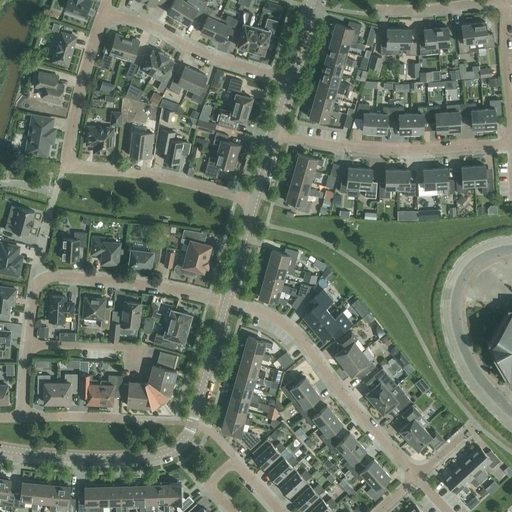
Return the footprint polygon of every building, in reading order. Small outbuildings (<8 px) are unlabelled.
[(89,0),(67,0),(65,8),(84,15),(87,7),(88,8),(90,0),(89,0)] [(173,0),(166,11),(176,17),(186,1),(184,0),(173,0)] [(198,20),(205,5),(207,3),(202,0),(194,0),(192,4),(186,1),(176,17),(188,24),(192,17),(197,20),(198,20)] [(284,6),(267,1),(265,7),(282,13),(284,6)] [(211,36),(220,17),(215,15),(217,10),(205,5),(198,20),(204,22),(200,31),(211,36)] [(244,11),(236,37),(239,37),(237,45),(250,49),(257,26),(249,24),(252,14),(244,11)] [(232,35),(238,20),(227,15),(225,19),(220,17),(211,36),(222,41),(226,32),(232,35)] [(265,29),(257,26),(250,49),(264,53),(268,39),(269,39),(271,38),(276,21),(268,18),(265,29)] [(332,35),(356,41),(361,24),(349,20),(347,26),(333,22),(331,29),(333,30),(332,35)] [(493,33),(487,34),(485,21),(473,23),(477,50),(477,48),(495,46),(493,33)] [(457,38),(459,53),(477,50),(473,23),(461,24),(463,37),(457,38)] [(444,45),(445,52),(456,51),(455,38),(449,38),(448,26),(445,26),(445,25),(438,25),(438,27),(436,27),(438,52),(438,46),(444,45)] [(438,52),(436,27),(433,27),(433,26),(426,26),(426,28),(424,28),(425,43),(419,43),(420,54),(438,52)] [(380,44),(380,53),(398,54),(399,28),(387,28),(386,41),(381,40),(380,44)] [(416,54),(416,41),(410,41),(411,28),(399,28),(398,54),(399,54),(399,47),(405,47),(405,54),(416,54)] [(53,60),(67,64),(76,36),(61,32),(53,60)] [(122,57),(127,38),(122,37),(121,35),(116,33),(110,53),(104,51),(99,66),(108,69),(113,54),(122,57)] [(366,44),(372,46),(374,37),(375,36),(369,34),(366,44)] [(330,38),(327,46),(347,51),(348,45),(370,51),(372,46),(356,41),(332,35),(331,38),(330,38)] [(131,40),(127,38),(122,57),(133,60),(139,40),(133,39),(131,40)] [(325,58),(351,65),(353,59),(345,57),(347,51),(327,46),(325,54),(327,54),(325,58)] [(152,74),(164,53),(159,51),(158,52),(152,49),(147,59),(143,57),(135,74),(140,77),(144,70),(152,74)] [(482,53),(485,65),(494,63),(490,50),(482,53)] [(157,88),(162,91),(174,70),(170,68),(174,61),(168,58),(169,56),(164,53),(152,74),(162,79),(157,88)] [(379,69),(382,57),(372,54),(369,66),(379,69)] [(438,55),(427,55),(427,63),(438,63),(438,55)] [(351,65),(325,58),(324,61),(323,61),(321,69),(340,74),(342,68),(350,70),(351,65)] [(125,77),(132,79),(138,64),(131,62),(125,77)] [(366,71),(368,64),(362,62),(360,69),(366,71)] [(410,62),(410,77),(419,76),(418,62),(410,62)] [(465,62),(459,63),(460,78),(475,77),(474,69),(466,70),(465,62)] [(188,87),(196,70),(185,65),(178,80),(173,78),(168,89),(178,93),(182,85),(188,87)] [(480,77),(492,75),(490,67),(479,69),(480,77)] [(338,80),(340,74),(321,69),(319,77),(320,77),(319,81),(345,88),(346,82),(338,80)] [(196,70),(188,87),(194,90),(191,99),(201,103),(206,92),(200,90),(207,75),(196,70)] [(42,98),(60,102),(64,85),(57,83),(58,75),(39,71),(35,87),(45,89),(42,98)] [(365,84),(368,73),(359,71),(356,82),(365,84)] [(232,105),(249,109),(252,97),(240,94),(241,91),(240,88),(242,81),(231,77),(227,91),(232,92),(230,97),(234,98),(232,105)] [(99,85),(91,79),(85,86),(92,93),(99,85)] [(317,84),(315,92),(334,97),(335,91),(343,93),(345,88),(319,81),(318,85),(317,84)] [(462,100),(461,81),(446,82),(447,101),(462,100)] [(394,93),(394,104),(409,103),(408,84),(402,85),(402,93),(394,93)] [(142,93),(129,86),(125,97),(138,100),(142,93)] [(314,100),(313,104),(330,109),(338,111),(340,105),(332,103),(334,97),(315,92),(312,100),(314,100)] [(105,96),(104,103),(114,105),(115,98),(105,96)] [(500,99),(489,99),(490,108),(483,108),(484,130),(492,129),(492,127),(496,126),(495,114),(501,113),(500,99)] [(464,103),(465,116),(471,115),(472,128),(476,128),(476,130),(484,130),(483,108),(476,109),(475,102),(464,103)] [(83,112),(90,113),(91,104),(84,103),(83,112)] [(374,134),(375,112),(368,112),(369,103),(359,103),(355,117),(363,118),(362,130),(366,131),(366,133),(374,134)] [(446,104),(447,111),(449,132),(457,132),(456,129),(460,129),(459,116),(465,116),(464,103),(446,104)] [(328,116),(330,109),(313,104),(311,109),(309,108),(307,115),(333,123),(335,118),(328,116)] [(249,109),(232,105),(231,111),(220,108),(216,122),(236,127),(238,120),(245,122),(249,109)] [(440,130),(441,133),(449,132),(447,111),(440,111),(439,105),(428,106),(429,119),(435,118),(436,131),(440,130)] [(387,119),(393,120),(393,107),(383,106),(382,113),(375,112),(374,134),(382,134),(382,132),(386,132),(387,119)] [(403,135),(411,134),(411,113),(404,113),(403,106),(393,107),(393,120),(399,119),(399,132),(403,132),(403,135)] [(418,113),(411,113),(411,134),(419,134),(419,132),(423,132),(423,119),(429,119),(428,106),(417,106),(418,113)] [(120,124),(121,112),(112,112),(111,124),(120,124)] [(171,123),(173,113),(166,112),(163,122),(171,123)] [(349,127),(353,115),(347,114),(344,125),(349,127)] [(27,151),(46,154),(49,137),(53,138),(55,128),(49,127),(51,118),(33,115),(27,151)] [(196,127),(213,132),(215,124),(198,119),(196,127)] [(111,153),(113,128),(88,126),(87,144),(94,144),(94,152),(111,153)] [(178,162),(180,153),(187,155),(189,143),(183,142),(183,141),(173,139),(175,131),(161,129),(157,149),(165,151),(163,159),(178,162)] [(150,157),(153,133),(132,131),(132,138),(130,138),(129,142),(131,144),(130,154),(150,157)] [(218,150),(236,156),(236,153),(238,154),(240,147),(238,147),(239,144),(227,141),(228,135),(216,131),(213,142),(219,144),(218,150)] [(199,156),(201,146),(193,145),(191,155),(199,156)] [(235,158),(236,156),(218,150),(216,157),(209,155),(204,174),(217,177),(220,164),(233,167),(233,165),(235,165),(236,158),(235,158)] [(296,152),(294,159),(297,160),(296,165),(313,170),(315,163),(322,165),(323,160),(296,152)] [(330,174),(336,176),(339,164),(333,163),(330,174)] [(291,176),(310,181),(312,175),(320,178),(321,172),(313,170),(296,165),(294,169),(293,168),(291,176)] [(456,179),(457,192),(468,191),(467,185),(474,184),(473,165),(461,166),(462,179),(456,179)] [(482,192),(493,192),(492,177),(486,177),(485,165),(473,165),(474,184),(481,184),(482,192)] [(358,186),(360,167),(348,166),(347,179),(341,179),(340,191),(351,192),(358,193),(358,186)] [(371,181),(372,168),(360,167),(358,186),(365,187),(365,196),(375,197),(377,182),(371,181)] [(448,180),(447,167),(435,168),(436,187),(443,186),(444,193),(454,192),(454,179),(448,180)] [(418,182),(419,195),(430,194),(429,187),(436,187),(435,168),(423,169),(424,181),(418,182)] [(385,182),(379,182),(379,197),(390,197),(390,188),(397,188),(397,169),(385,169),(385,182)] [(409,169),(397,169),(397,188),(403,188),(404,189),(404,195),(415,195),(415,182),(409,182),(409,169)] [(315,195),(316,190),(309,187),(310,181),(291,176),(289,184),(290,184),(289,188),(307,193),(315,195)] [(326,181),(325,187),(333,189),(334,182),(326,181)] [(298,203),(296,209),(308,212),(311,202),(305,200),(307,193),(289,188),(288,193),(285,192),(283,199),(298,203)] [(323,198),(331,200),(334,191),(326,189),(323,198)] [(7,222),(5,228),(28,234),(30,226),(32,226),(34,220),(32,220),(34,211),(19,207),(14,224),(7,222)] [(377,212),(364,211),(364,218),(376,219),(377,212)] [(52,230),(60,229),(60,220),(51,221),(52,230)] [(158,225),(157,235),(169,236),(170,226),(158,225)] [(184,251),(207,257),(208,255),(210,256),(212,249),(210,248),(211,245),(197,241),(196,239),(198,232),(184,229),(181,240),(189,243),(187,251),(184,251)] [(62,256),(62,259),(78,259),(79,246),(86,246),(87,232),(74,231),(74,238),(63,238),(62,248),(61,248),(60,249),(59,255),(60,256),(62,256)] [(105,237),(93,236),(91,253),(100,254),(100,252),(103,252),(102,261),(108,262),(108,264),(115,264),(115,263),(117,263),(119,242),(104,241),(105,237)] [(131,249),(129,264),(150,267),(151,259),(159,260),(161,243),(147,242),(146,251),(131,249)] [(19,246),(0,243),(0,251),(1,252),(0,258),(0,271),(18,275),(22,256),(17,255),(19,246)] [(267,261),(268,262),(268,261),(286,266),(293,268),(298,251),(285,247),(284,253),(272,249),(271,252),(270,252),(267,261)] [(167,250),(164,265),(171,267),(174,252),(167,250)] [(207,257),(184,251),(181,264),(178,264),(176,265),(175,267),(175,270),(176,272),(178,273),(181,273),(183,272),(191,274),(193,268),(203,271),(205,266),(207,267),(209,260),(207,259),(207,257)] [(50,254),(43,255),(44,263),(52,261),(50,254)] [(315,265),(323,270),(326,265),(319,260),(315,265)] [(268,261),(268,262),(267,265),(266,265),(264,273),(283,278),(285,272),(292,274),(301,276),(302,271),(294,269),(293,268),(286,266),(268,261)] [(305,272),(303,279),(315,283),(317,275),(305,272)] [(283,278),(264,273),(262,280),(263,281),(262,284),(280,289),(288,292),(289,286),(281,284),(283,278)] [(262,284),(261,284),(258,294),(259,294),(259,296),(286,304),(287,299),(278,296),(280,289),(262,284)] [(16,288),(0,286),(0,317),(8,318),(10,304),(14,304),(16,288)] [(311,308),(303,315),(313,327),(329,313),(325,307),(333,300),(323,288),(312,297),(317,303),(311,308)] [(298,294),(291,305),(296,308),(304,296),(298,294)] [(65,296),(51,295),(50,321),(64,322),(64,314),(72,314),(73,302),(65,302),(65,296)] [(105,299),(85,297),(83,317),(101,318),(100,327),(109,328),(110,315),(103,315),(105,299)] [(357,298),(351,304),(357,311),(362,317),(363,317),(369,312),(364,306),(357,298)] [(141,303),(124,301),(121,325),(138,327),(141,303)] [(165,315),(160,313),(156,312),(158,306),(151,304),(148,316),(154,318),(167,322),(188,328),(189,322),(191,323),(193,316),(191,316),(191,314),(180,311),(181,308),(172,306),(170,314),(165,313),(165,315)] [(511,307),(510,307),(509,307),(509,310),(487,343),(504,377),(504,380),(505,380),(509,380),(509,386),(511,385),(511,307)] [(329,313),(313,327),(322,338),(330,331),(336,326),(341,332),(352,323),(342,311),(334,318),(329,313)] [(117,341),(119,323),(111,322),(109,340),(117,341)] [(186,333),(188,328),(167,322),(164,335),(156,332),(153,343),(174,349),(177,339),(184,341),(184,340),(186,340),(188,333),(186,333)] [(0,355),(1,355),(2,347),(5,347),(6,341),(9,341),(10,331),(0,329),(0,355)] [(343,364),(362,351),(354,340),(357,338),(351,330),(337,341),(341,346),(341,349),(335,354),(343,364)] [(59,332),(59,340),(76,340),(76,332),(59,332)] [(244,348),(262,353),(264,346),(271,348),(273,343),(248,336),(247,338),(246,338),(243,348),(244,348)] [(240,359),(259,364),(261,358),(268,360),(270,355),(262,353),(244,348),(243,351),(242,351),(240,359)] [(156,365),(173,369),(177,355),(160,350),(156,365)] [(281,363),(290,355),(286,351),(277,358),(281,363)] [(362,351),(343,364),(351,375),(355,372),(359,378),(375,365),(371,360),(369,361),(362,351)] [(394,356),(398,362),(405,357),(400,351),(394,356)] [(294,360),(290,355),(281,363),(284,368),(294,360)] [(257,370),(259,364),(240,359),(238,367),(239,367),(238,371),(263,378),(265,372),(257,370)] [(147,381),(162,403),(163,403),(162,403),(165,400),(166,399),(167,398),(168,397),(170,395),(176,370),(173,369),(156,365),(153,364),(149,380),(148,380),(147,381)] [(374,403),(389,391),(384,385),(391,378),(382,367),(373,376),(377,380),(376,381),(376,385),(366,394),(374,403)] [(263,378),(238,371),(237,374),(235,374),(233,382),(252,387),(254,381),(262,384),(263,378)] [(57,382),(57,402),(70,402),(70,389),(77,389),(77,373),(64,373),(64,382),(57,382)] [(99,403),(100,379),(93,378),(93,373),(79,373),(78,395),(86,395),(86,402),(89,402),(90,404),(95,404),(96,403),(99,403)] [(57,402),(57,382),(50,382),(50,374),(37,374),(37,392),(44,392),(44,402),(57,402)] [(108,379),(100,379),(99,403),(103,403),(103,404),(109,405),(109,403),(113,404),(113,389),(115,387),(122,387),(122,375),(108,374),(108,379)] [(292,401),(313,386),(305,376),(295,384),(292,379),(281,387),(292,401)] [(162,403),(147,381),(146,382),(145,382),(129,380),(129,384),(122,383),(121,401),(127,401),(127,405),(143,406),(143,403),(151,402),(152,407),(155,406),(157,406),(159,405),(162,403)] [(252,387),(233,382),(231,390),(232,390),(231,394),(258,401),(259,396),(251,393),(252,387)] [(397,384),(389,391),(374,403),(383,413),(393,405),(394,406),(397,404),(401,408),(411,400),(405,393),(405,392),(398,383),(397,384)] [(303,416),(313,408),(310,403),(320,396),(313,386),(292,401),(303,416)] [(259,402),(258,401),(231,394),(230,398),(229,397),(227,405),(246,410),(247,404),(257,407),(259,402)] [(320,426),(334,414),(327,404),(317,413),(313,409),(313,408),(303,416),(310,425),(315,420),(320,426)] [(246,410),(227,405),(225,413),(226,413),(225,417),(243,422),(250,424),(252,418),(244,416),(246,410)] [(409,440),(423,427),(416,419),(421,414),(412,405),(402,414),(409,422),(399,430),(400,431),(399,432),(403,437),(404,435),(409,440)] [(326,444),(336,436),(332,431),(342,423),(334,414),(320,426),(324,431),(319,435),(326,444)] [(225,417),(224,416),(221,429),(239,434),(239,437),(250,449),(260,439),(255,433),(241,429),(243,422),(225,417)] [(423,427),(409,440),(413,444),(411,445),(415,450),(417,449),(418,450),(427,441),(433,448),(443,439),(435,430),(430,434),(423,427)] [(344,453),(358,441),(350,432),(340,440),(336,436),(326,444),(334,453),(339,448),(344,453)] [(267,464),(280,452),(285,447),(280,441),(274,446),(267,438),(252,451),(258,458),(257,459),(258,461),(257,462),(261,468),(261,469),(267,464)] [(358,441),(344,453),(348,458),(343,463),(351,471),(360,463),(356,458),(366,450),(358,441)] [(470,454),(483,468),(488,463),(492,467),(500,460),(491,450),(486,454),(479,446),(470,454)] [(280,478),(293,466),(298,461),(293,455),(287,460),(280,452),(267,464),(271,469),(269,470),(271,472),(270,473),(271,475),(270,476),(274,482),(274,483),(280,478)] [(462,464),(479,482),(483,478),(478,472),(483,468),(470,454),(464,460),(465,461),(462,464)] [(360,463),(351,471),(358,479),(363,475),(368,480),(382,467),(374,458),(364,467),(360,463)] [(479,482),(462,464),(460,466),(458,465),(452,471),(453,472),(454,472),(465,485),(465,484),(470,480),(475,486),(479,482)] [(293,466),(280,478),(284,483),(282,484),(284,486),(282,487),(284,489),(283,490),(287,496),(287,497),(292,492),(306,480),(311,475),(306,469),(300,474),(293,466)] [(382,467),(368,480),(373,485),(367,491),(375,500),(385,490),(381,485),(390,476),(382,467)] [(454,472),(453,472),(451,475),(450,473),(443,479),(456,493),(461,488),(466,493),(469,489),(465,484),(465,485),(454,472)] [(0,496),(1,496),(0,501),(0,503),(13,506),(15,492),(9,491),(11,479),(9,479),(9,477),(0,475),(0,496)] [(25,500),(32,500),(34,482),(34,481),(24,480),(24,481),(22,481),(21,493),(15,492),(13,506),(24,507),(25,500)] [(305,506),(318,494),(324,489),(318,484),(313,488),(306,480),(292,492),(296,497),(295,498),(297,500),(295,501),(296,503),(295,504),(300,510),(299,510),(300,511),(305,506)] [(344,480),(340,484),(344,489),(349,484),(344,480)] [(34,482),(32,500),(31,508),(37,509),(38,501),(44,501),(46,482),(38,481),(38,482),(34,482)] [(58,484),(54,484),(54,482),(46,482),(44,501),(50,502),(49,510),(55,511),(56,503),(58,484)] [(145,484),(145,510),(151,510),(151,502),(157,502),(157,482),(149,483),(149,484),(145,484)] [(157,482),(157,502),(163,502),(164,511),(170,511),(169,502),(169,483),(168,483),(165,483),(165,482),(157,482)] [(169,502),(176,502),(177,509),(179,511),(180,511),(194,500),(189,495),(185,498),(184,497),(181,497),(181,482),(168,483),(169,483),(169,502)] [(58,483),(58,484),(56,503),(55,511),(75,511),(75,498),(69,498),(70,485),(68,485),(68,484),(58,483)] [(121,485),(121,511),(127,511),(127,503),(133,503),(133,483),(124,483),(125,485),(121,485)] [(145,510),(145,484),(141,484),(141,483),(133,483),(133,503),(139,503),(140,511),(145,510)] [(78,511),(98,511),(97,504),(97,485),(97,484),(87,484),(87,486),(84,486),(85,498),(79,498),(78,511)] [(109,504),(109,484),(101,484),(101,485),(97,485),(97,504),(98,511),(103,511),(103,504),(109,504)] [(121,511),(121,485),(117,485),(117,484),(109,484),(109,504),(115,503),(116,511),(121,511)] [(318,494),(305,506),(309,511),(308,511),(307,511),(326,511),(331,508),(336,503),(331,498),(326,502),(318,494)] [(479,500),(475,495),(466,504),(470,509),(479,500)] [(210,511),(206,508),(205,509),(204,508),(202,509),(196,502),(185,511),(210,511)]
